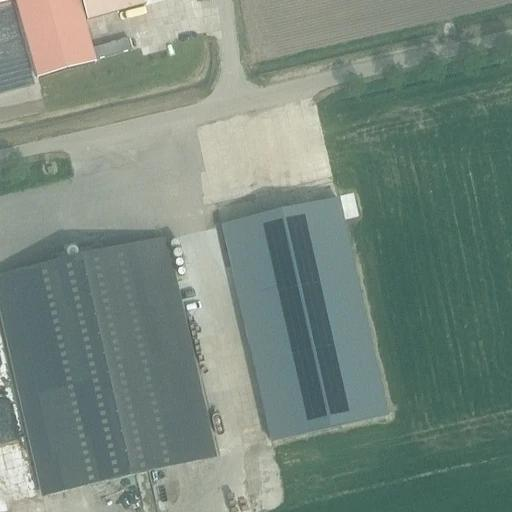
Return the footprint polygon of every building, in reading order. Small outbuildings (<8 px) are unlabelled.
[(84,22),(87,21),(81,0),(15,0),(37,79),(94,64),(95,63),(84,22)] [(145,0),(81,0),(87,21),(147,4),(145,0)] [(208,9),(177,15),(178,25),(209,19),(208,9)] [(128,22),(131,33),(162,27),(160,16),(128,22)] [(487,172),(511,166),(511,148),(507,128),(489,132),(488,130),(472,134),(473,138),(455,142),(462,174),(413,185),(419,212),(475,199),(470,174),(487,170),(487,172)] [(339,202),(222,228),(231,267),(231,268),(250,263),(290,438),(387,416),(339,202)] [(212,457),(163,241),(0,278),(0,298),(44,496),(212,457)]
